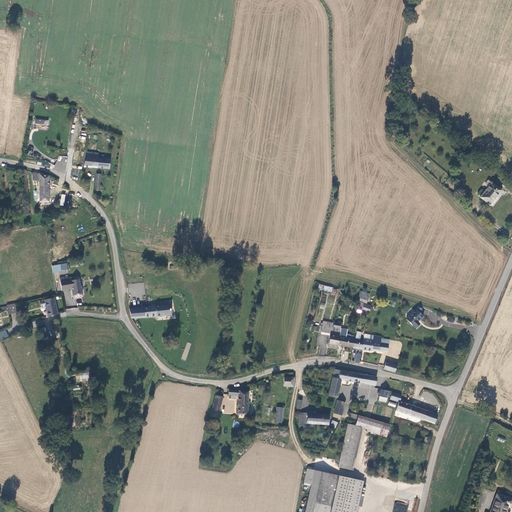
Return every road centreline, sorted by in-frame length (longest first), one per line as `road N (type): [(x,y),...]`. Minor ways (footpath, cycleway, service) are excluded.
road 1 (unclassified): [(455,392),(339,362),(229,382),(182,378),(158,363),(123,316)]
road 2 (unclassified): [(123,316),(113,241),(95,205),(63,176),(0,159)]
road 3 (tertiary): [(455,392),(511,259)]
road 4 (tertiary): [(419,511),(455,392)]
